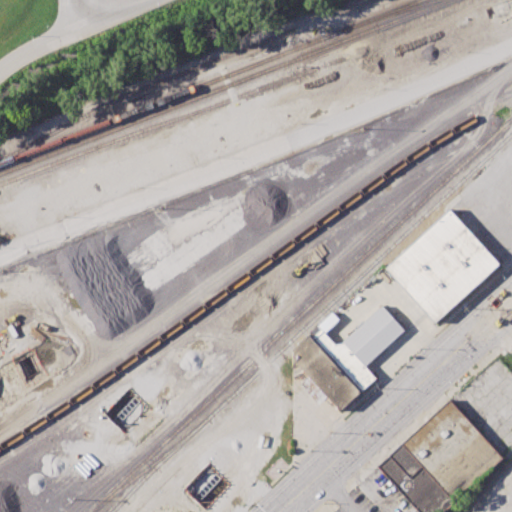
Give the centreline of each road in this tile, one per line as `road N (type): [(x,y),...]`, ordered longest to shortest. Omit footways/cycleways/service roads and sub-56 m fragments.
road 1 (residential): [(511,45),(258,158)]
road 2 (residential): [(258,158),(0,257)]
road 3 (secondary): [(496,313),(311,488)]
